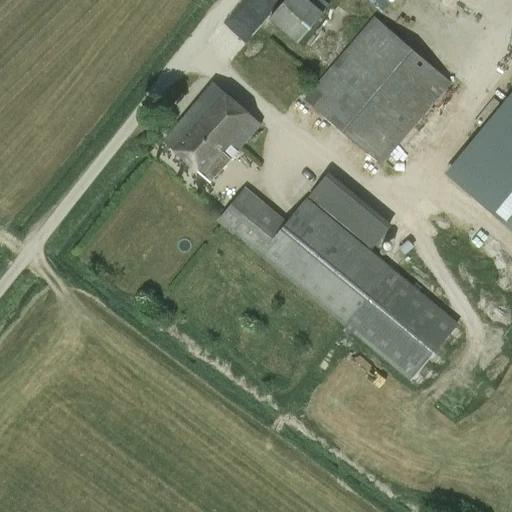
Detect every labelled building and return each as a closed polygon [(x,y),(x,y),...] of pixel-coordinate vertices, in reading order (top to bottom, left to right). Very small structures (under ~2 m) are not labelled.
[(308,0),(284,0),(268,19),(297,44),(323,13),(322,12),(328,6),(322,0),(310,0),(310,1),(308,0)] [(380,166),(451,83),(374,17),(302,100),(380,166)] [(209,181),(229,159),(230,160),(232,156),(261,125),(213,83),(164,141),(209,181)] [(511,90),(443,174),(511,230),(511,90)] [(308,197),(372,250),(392,226),(328,173),(308,197)] [(245,187),(216,221),(410,381),(458,324),(306,198),(286,221),(245,187)]
